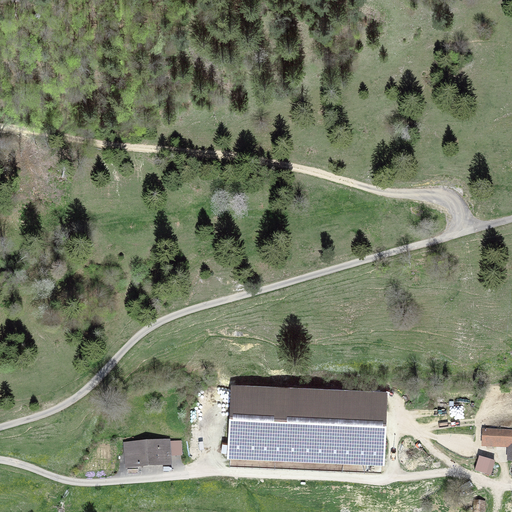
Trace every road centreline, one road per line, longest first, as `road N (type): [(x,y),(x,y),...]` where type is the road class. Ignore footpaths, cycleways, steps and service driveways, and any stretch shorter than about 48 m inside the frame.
road 1 (track): [(0,429),(61,407),(166,317),(511,221)]
road 2 (track): [(0,463),(63,485),(215,473),(369,482),(431,475),(511,491)]
road 3 (track): [(459,235),(453,207),(440,200),(193,154),(0,133)]
